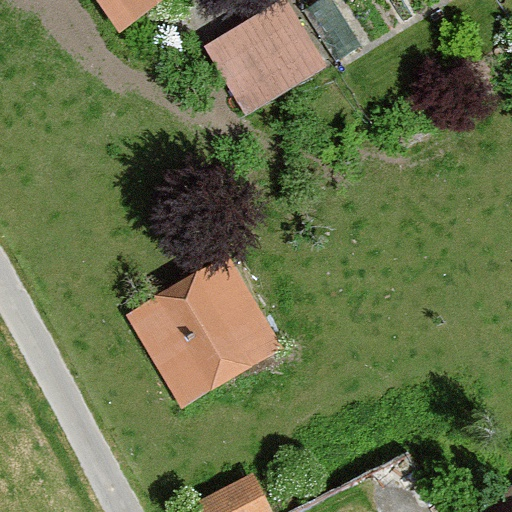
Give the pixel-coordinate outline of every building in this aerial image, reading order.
[(85,0),(123,53),(196,0),(85,0)] [(331,78),(284,9),(202,65),(250,133),(331,78)] [(131,328),(189,424),(288,365),(229,268),(131,328)] [(207,511),(267,511),(256,488),(207,511)] [(511,511),(511,503),(498,511),(511,511)]
